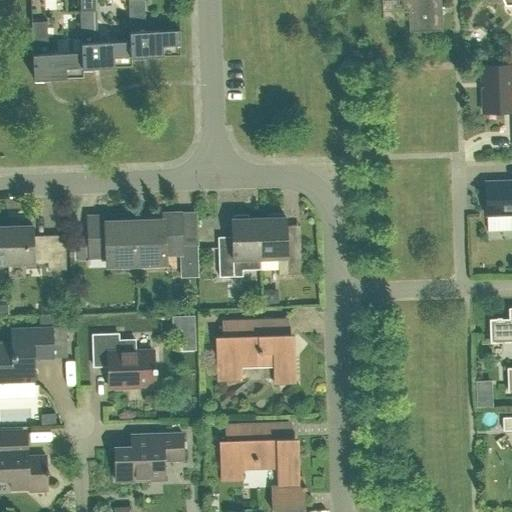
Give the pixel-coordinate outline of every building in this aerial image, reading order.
[(179,30),(145,31),(143,0),(127,0),(129,41),(130,41),(130,57),(131,57),(147,56),(180,55),(179,30)] [(442,30),(440,0),(402,0),(403,10),(408,10),(409,31),(442,30)] [(83,68),(99,67),(131,66),(131,61),(131,57),(130,57),(130,41),(129,41),(96,42),(95,10),(79,10),(81,52),(82,68),(83,68)] [(33,79),(34,79),(50,78),(83,77),(83,72),(83,68),(82,68),(81,52),(48,53),(47,21),(31,22),(33,79)] [(511,111),(511,64),(481,66),(482,112),(511,111)] [(511,180),(485,182),(486,215),(509,214),(510,230),(511,229),(511,180)] [(301,274),(300,243),(286,243),(285,217),(283,217),(283,213),(268,213),(268,217),(258,218),(259,258),(278,258),(278,274),(301,274)] [(162,220),(134,221),(136,263),(164,262),(164,253),(180,253),(181,261),(197,260),(196,235),(180,236),(179,214),(162,215),(162,220)] [(248,214),(233,215),(233,219),(231,219),(232,245),(218,246),(219,276),(242,276),(241,259),(259,258),(258,218),(248,218),(248,214)] [(88,218),(89,232),(90,256),(106,255),(107,264),(136,263),(134,221),(106,222),(106,217),(88,218)] [(33,243),(32,225),(6,226),(8,263),(47,262),(47,270),(66,269),(65,242),(33,243)] [(511,307),(508,308),(508,318),(501,319),(501,317),(496,317),(497,319),(489,319),(490,342),(492,342),(491,340),(511,339),(511,367),(507,368),(508,391),(511,391),(511,307)] [(169,316),(168,326),(189,326),(189,316),(169,316)] [(285,319),(227,321),(227,336),(215,337),(217,380),(241,379),(240,364),(273,362),(273,383),(295,382),(293,334),(286,334),(285,319)] [(11,343),(0,343),(0,382),(34,381),(34,368),(34,367),(33,366),(32,366),(31,365),(31,358),(53,357),(52,339),(65,339),(64,327),(10,328),(11,343)] [(128,387),(128,384),(155,383),(154,371),(156,371),(155,367),(153,367),(152,350),(135,351),(135,339),(118,339),(117,333),(92,334),(93,366),(108,365),(109,387),(128,387)] [(492,406),(491,394),(476,395),(477,407),(492,406)] [(511,416),(502,417),(503,430),(511,429),(511,416)] [(219,440),(220,479),(243,478),(242,468),(276,466),(277,487),(271,487),(271,511),(305,509),(303,478),(299,478),(297,438),(289,438),(289,423),(230,425),(231,440),(219,440)] [(45,455),(27,456),(26,430),(0,431),(0,475),(10,475),(10,489),(29,488),(29,491),(47,491),(46,474),(49,471),(46,469),(45,455)] [(183,459),(182,433),(130,434),(131,448),(114,448),(115,481),(164,479),(163,460),(183,459)] [(488,459),(476,460),(477,501),(489,501),(488,459)]
